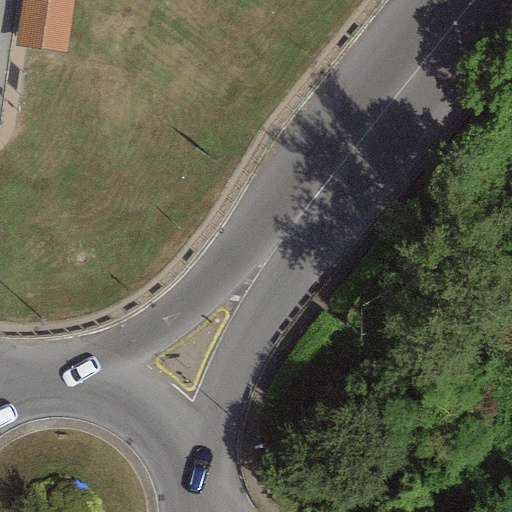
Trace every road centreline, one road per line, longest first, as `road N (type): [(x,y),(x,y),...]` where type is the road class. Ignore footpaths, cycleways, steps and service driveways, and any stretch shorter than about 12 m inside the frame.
road 1 (primary): [(285,226),(471,0)]
road 2 (primary): [(285,226),(121,352),(51,380)]
road 3 (primary): [(194,489),(285,226)]
road 4 (primary): [(194,489),(181,451),(137,402),(51,380)]
